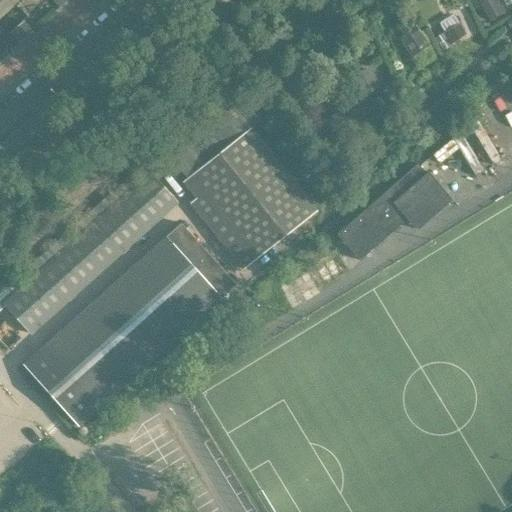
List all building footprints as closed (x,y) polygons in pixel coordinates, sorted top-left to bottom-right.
[(0,0),(0,24),(26,0),(0,0)] [(481,0),(479,2),(489,19),(502,11),(495,0),(481,0)] [(19,40),(33,28),(25,20),(12,31),(19,40)] [(412,55),(429,44),(417,24),(399,36),(412,55)] [(444,34),(451,43),(465,34),(459,24),(444,34)] [(380,87),(369,66),(350,77),(361,98),(380,87)] [(184,177),(257,118),(231,87),(203,112),(205,114),(144,166),(150,173),(157,181),(174,166),(184,177)] [(353,134),(340,111),(323,121),(336,144),(353,134)] [(316,210),(250,128),(181,182),(195,199),(189,204),(242,270),(316,210)] [(417,164),(337,234),(359,260),(407,219),(415,228),(416,228),(414,225),(447,196),(449,198),(450,197),(428,171),(425,173),(417,164)] [(176,202),(157,181),(150,173),(3,304),(30,333),(176,202)] [(180,223),(165,236),(221,298),(235,285),(180,223)] [(347,270),(335,249),(305,268),(316,288),(347,270)] [(100,406),(45,344),(22,365),(77,427),(100,406)]
